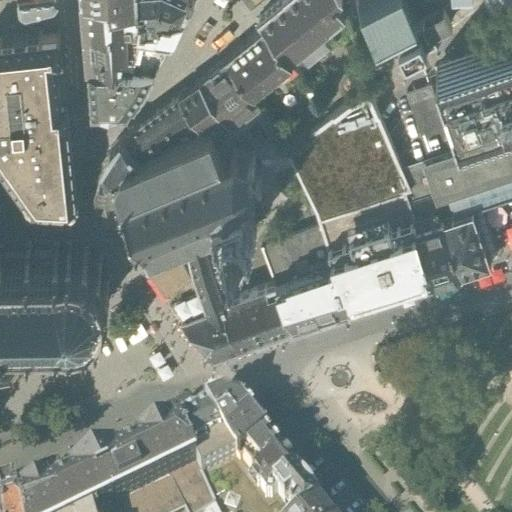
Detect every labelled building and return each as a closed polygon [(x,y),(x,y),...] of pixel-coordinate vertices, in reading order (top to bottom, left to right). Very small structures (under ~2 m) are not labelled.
[(54,0),(19,0),(20,6),(25,9),(53,2),(54,0)] [(81,0),(85,43),(87,66),(120,66),(121,57),(133,59),(138,30),(139,13),(140,6),(110,8),(110,0),(107,0),(81,0)] [(107,0),(110,0),(110,8),(140,6),(139,0),(107,0)] [(139,0),(140,6),(139,13),(157,13),(159,5),(183,8),(187,0),(139,0)] [(264,30),(290,63),(345,20),(335,4),(339,0),(286,0),(262,20),(259,23),(264,30)] [(405,0),(384,0),(360,12),(379,50),(401,40),(409,57),(453,40),(443,20),(422,30),(405,0)] [(176,25),(183,8),(159,5),(157,13),(139,13),(138,30),(171,35),(176,25)] [(30,199),(31,201),(70,203),(74,199),(77,195),(75,170),(60,30),(25,34),(0,37),(0,154),(2,157),(0,158),(1,159),(3,158),(23,185),(21,186),(22,188),(23,188),(31,198),(30,199)] [(171,35),(138,30),(133,59),(132,67),(154,68),(171,35)] [(225,60),(253,96),(291,65),(290,63),(264,30),(225,60)] [(511,45),(426,75),(431,88),(447,133),(454,154),(511,134),(511,45)] [(89,98),(90,110),(127,110),(144,88),(154,68),(132,67),(133,59),(121,57),(120,66),(87,66),(89,98)] [(233,126),(261,105),(253,96),(225,60),(198,83),(179,96),(191,112),(183,118),(185,121),(195,138),(205,134),(204,131),(211,129),(216,140),(233,126)] [(419,93),(406,97),(429,162),(454,154),(447,133),(431,88),(419,93)] [(437,278),(423,233),(414,205),(408,184),(402,167),(375,91),(354,96),(328,122),(288,151),(320,223),(350,307),(399,291),(437,278)] [(135,127),(121,137),(137,159),(139,158),(140,160),(157,153),(156,151),(164,148),(165,150),(182,143),(181,141),(188,138),(189,140),(195,138),(185,121),(183,118),(191,112),(179,96),(163,107),(135,127)] [(116,173),(112,180),(124,207),(134,232),(131,233),(133,237),(135,236),(145,259),(143,260),(145,264),(168,255),(222,232),(224,238),(258,225),(244,191),(249,189),(253,193),(256,189),(253,186),(258,174),(264,173),(263,169),(257,169),(253,157),(257,153),(253,150),(250,154),(237,149),(237,144),(233,144),(233,150),(221,154),(216,140),(211,129),(204,131),(205,134),(195,138),(189,140),(188,138),(181,141),(182,143),(165,150),(164,148),(156,151),(157,153),(140,160),(139,158),(137,159),(138,161),(117,170),(116,173)] [(426,159),(445,223),(476,213),(511,200),(511,134),(454,154),(429,162),(426,159)] [(101,167),(116,173),(117,170),(138,161),(137,159),(121,137),(109,151),(101,167)] [(414,205),(423,233),(437,278),(460,271),(445,223),(426,159),(402,167),(408,184),(414,205)] [(96,186),(98,213),(116,210),(117,211),(119,211),(121,211),(122,210),(123,209),(124,207),(112,180),(116,173),(101,167),(96,186)] [(491,259),(476,213),(445,223),(460,271),(491,259)] [(262,243),(276,281),(292,325),(350,307),(320,223),(262,243)] [(202,290),(218,284),(204,240),(188,246),(195,273),(202,290)] [(0,359),(0,358),(10,356),(12,359),(15,358),(13,354),(19,346),(23,347),(24,344),(20,343),(18,333),(21,331),(27,327),(33,326),(32,318),(55,317),(55,326),(60,325),(60,317),(68,318),(68,326),(73,326),(73,318),(82,316),(85,322),(90,320),(87,313),(95,307),(100,312),(103,308),(97,303),(101,294),(109,296),(110,291),(103,289),(102,279),(110,278),(108,272),(101,274),(97,266),(102,261),(99,257),(93,262),(86,255),(89,249),(84,246),(81,253),(72,251),(71,244),(66,244),(66,251),(59,253),(58,244),(53,245),(53,253),(31,253),(30,245),(24,245),(25,253),(3,254),(2,246),(0,245),(0,359)] [(169,301),(183,296),(181,290),(194,285),(194,282),(180,257),(170,261),(168,255),(147,263),(145,264),(151,275),(169,301)] [(292,325),(276,281),(223,300),(238,344),(292,325)] [(183,296),(169,301),(214,353),(238,344),(223,300),(218,284),(202,290),(183,296)] [(228,402),(206,412),(228,452),(236,463),(240,468),(243,466),(254,479),(282,459),(259,431),(246,415),(237,405),(228,402)] [(200,481),(236,463),(228,452),(206,412),(192,418),(177,425),(195,468),(200,481)] [(213,511),(200,481),(195,468),(177,425),(125,451),(109,458),(106,459),(106,458),(91,464),(78,471),(79,473),(50,486),(27,494),(17,498),(16,498),(18,511),(213,511)] [(254,479),(268,499),(274,495),(282,488),(282,487),(295,476),(285,463),(282,459),(254,479)] [(287,511),(312,511),(320,507),(307,491),(295,476),(282,487),(282,488),(274,495),(287,511)] [(18,511),(16,498),(17,498),(12,486),(10,487),(0,490),(0,511),(18,511)]
